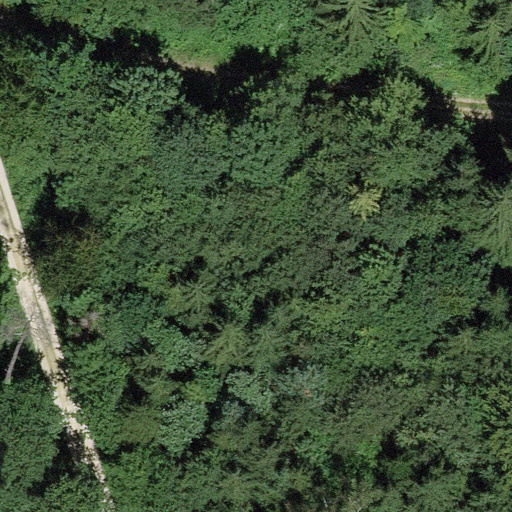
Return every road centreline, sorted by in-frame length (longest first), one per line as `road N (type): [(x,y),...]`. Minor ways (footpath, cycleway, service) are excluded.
road 1 (track): [(511,118),(196,91),(0,40)]
road 2 (track): [(103,511),(0,199)]
